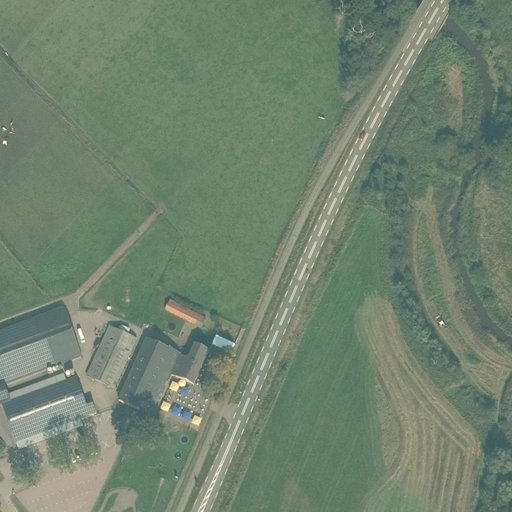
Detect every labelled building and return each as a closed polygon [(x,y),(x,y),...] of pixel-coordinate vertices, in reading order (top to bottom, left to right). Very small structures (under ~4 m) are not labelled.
[(165,310),(192,323),(201,328),(205,319),(169,301),(165,310)] [(64,310),(0,333),(0,386),(4,385),(81,356),(64,310)] [(87,377),(114,389),(136,340),(109,327),(87,377)] [(193,386),(193,385),(208,352),(194,345),(188,359),(180,356),(181,355),(171,350),(170,351),(146,340),(119,401),(143,413),(147,404),(148,404),(149,402),(155,405),(168,376),(171,377),(171,376),(193,386)] [(96,414),(93,405),(86,407),(76,378),(2,405),(8,422),(12,435),(16,444),(81,420),(96,414)] [(0,406),(2,405),(10,402),(8,396),(4,385),(0,386),(0,406)] [(177,397),(174,405),(182,408),(185,400),(177,397)] [(186,401),(185,409),(172,407),(171,417),(191,420),(193,403),(186,401)] [(160,409),(167,412),(170,405),(163,402),(160,409)] [(197,407),(196,414),(203,416),(205,408),(197,407)] [(190,424),(197,428),(201,420),(194,416),(190,424)]
